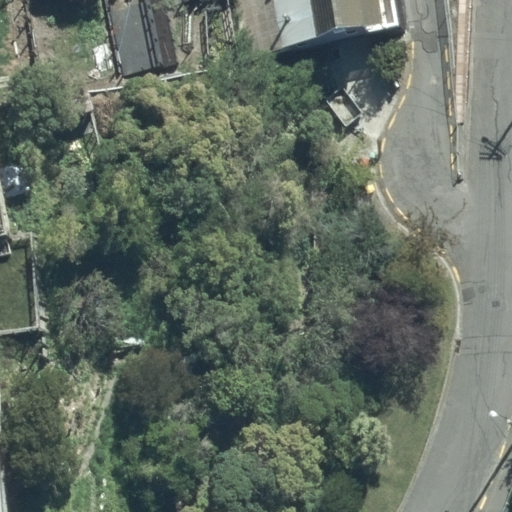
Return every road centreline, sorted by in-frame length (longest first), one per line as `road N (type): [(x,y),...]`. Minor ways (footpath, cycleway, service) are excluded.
road 1 (trunk): [(256,511),(106,0)]
road 2 (residential): [(435,511),(482,371),(511,243),(511,168)]
